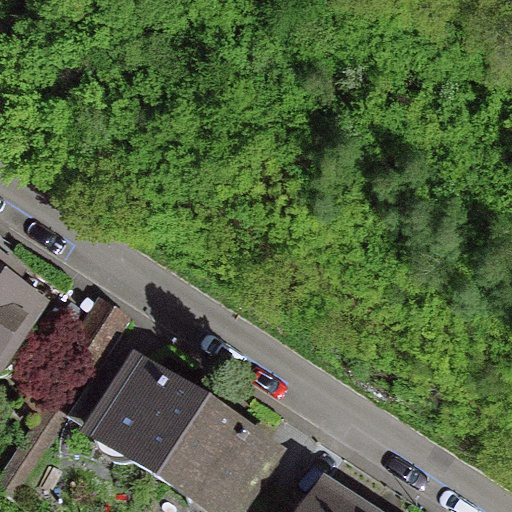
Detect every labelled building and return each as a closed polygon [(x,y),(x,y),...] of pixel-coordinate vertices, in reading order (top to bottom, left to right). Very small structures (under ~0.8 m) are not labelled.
[(0,379),(7,376),(13,368),(16,359),(16,349),(12,340),(39,298),(1,273),(8,263),(0,258),(0,379)] [(62,354),(74,362),(0,476),(0,498),(9,504),(62,420),(97,364),(124,322),(95,303),(62,354)] [(200,413),(131,369),(123,381),(97,364),(62,420),(87,436),(86,438),(93,442),(98,455),(104,462),(116,466),(127,464),(156,483),(200,413)] [(234,511),(270,458),(200,413),(156,483),(184,501),(187,511),(234,511)] [(352,511),(320,491),(305,511),(352,511)]
